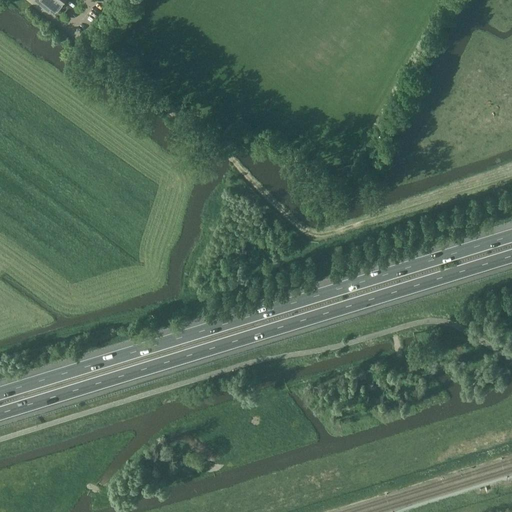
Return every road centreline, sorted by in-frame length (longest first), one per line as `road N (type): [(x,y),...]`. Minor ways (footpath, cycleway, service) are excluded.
road 1 (motorway): [(0,414),(511,255)]
road 2 (motorway): [(511,235),(0,391)]
road 3 (track): [(511,177),(345,229),(311,232),(223,149),(63,31)]
